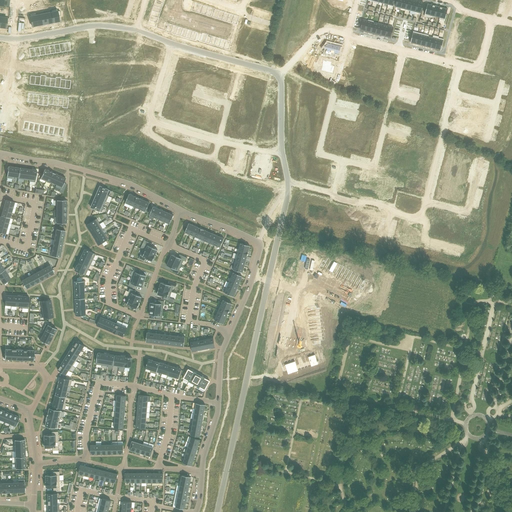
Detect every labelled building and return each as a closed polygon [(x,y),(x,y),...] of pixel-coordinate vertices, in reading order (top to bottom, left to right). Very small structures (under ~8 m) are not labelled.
[(251,0),(252,1),(256,3),(258,3),(257,7),(264,9),(265,5),(264,5),(265,0),(251,0)] [(475,0),(469,0),(467,8),(473,10),(476,0),(475,0)] [(427,4),(424,16),(425,16),(430,17),(430,16),(433,5),(428,4),(427,4)] [(491,4),(489,14),(495,15),(497,5),(491,4)] [(440,17),(439,20),(444,21),(445,21),(448,9),(447,9),(442,8),(440,17)] [(57,9),(51,10),(51,12),(52,12),(54,22),(59,21),(58,16),(60,15),(60,11),(57,11),(57,9)] [(325,10),(323,20),(329,22),(329,20),(331,12),(325,10)] [(331,12),(329,20),(335,21),(338,12),(331,10),(331,12)] [(338,12),(335,21),(341,23),(343,13),(338,12)] [(343,13),(341,23),(347,25),(349,15),(343,13)] [(1,17),(0,27),(6,28),(6,22),(8,22),(9,18),(1,17)] [(497,24),(495,30),(505,33),(507,27),(497,24)] [(495,30),(494,36),(503,39),(505,33),(495,30)] [(413,31),(410,42),(411,43),(411,42),(416,44),(418,33),(414,31),(413,31)] [(433,38),(430,47),(435,49),(438,38),(439,37),(433,35),(433,38)] [(494,36),(492,42),(502,45),(503,39),(494,36)] [(438,38),(435,49),(440,50),(441,50),(443,39),(438,38)] [(240,42),(237,50),(243,52),(245,43),(240,42)] [(492,42),(491,48),(500,51),(502,45),(492,42)] [(327,43),(325,47),(327,49),(326,50),(325,53),(334,56),(335,53),(339,54),(341,46),(327,43)] [(256,47),(253,55),(258,57),(261,48),(256,47)] [(360,55),(359,59),(365,61),(367,50),(361,48),(360,55)] [(367,50),(365,61),(370,62),(371,62),(372,58),(373,51),(367,50)] [(488,53),(486,59),(497,62),(499,56),(488,53)] [(380,61),(379,64),(380,65),(385,66),(388,55),(382,54),(380,61)] [(388,55),(385,66),(391,67),(391,68),(392,64),(394,57),(388,55)] [(311,68),(316,58),(312,56),(307,66),(311,68)] [(406,59),(403,69),(409,70),(412,61),(406,59)] [(486,59),(485,65),(496,68),(497,62),(486,59)] [(323,64),(321,71),(333,74),(335,66),(331,65),(332,62),(323,60),(322,64),(323,64)] [(422,63),(419,73),(425,75),(428,65),(422,63)] [(204,64),(201,74),(207,76),(207,74),(210,66),(204,64)] [(212,76),(212,77),(217,79),(218,78),(217,77),(220,69),(215,67),(212,76)] [(345,73),(344,80),(355,83),(357,76),(358,77),(359,72),(350,69),(349,74),(345,73)] [(231,72),(228,81),(234,82),(236,74),(231,72)] [(464,72),(462,82),(468,84),(470,74),(464,72)] [(470,74),(468,84),(473,85),(476,75),(470,74)] [(242,75),(239,84),(245,85),(248,77),(242,75)] [(476,75),(473,85),(479,87),(481,77),(476,75)] [(248,77),(245,85),(250,87),(253,78),(248,77)] [(253,78),(250,87),(256,89),(259,80),(253,78)] [(487,78),(484,88),(491,90),(493,80),(487,78)] [(259,80),(256,89),(262,91),(264,82),(259,80)] [(379,80),(377,86),(388,89),(390,83),(382,81),(379,80)] [(376,91),(375,92),(379,93),(386,95),(388,89),(377,86),(376,91)] [(247,105),(245,112),(257,115),(259,109),(247,105)] [(245,112),(244,117),(256,121),(257,115),(245,112)] [(187,114),(184,124),(189,125),(192,115),(187,114)] [(136,115),(132,118),(136,125),(140,123),(136,115)] [(192,115),(189,125),(195,127),(198,117),(192,115)] [(198,117),(195,127),(200,129),(203,119),(198,117)] [(132,118),(127,120),(131,128),(136,125),(132,118)] [(203,119),(200,129),(205,130),(208,122),(208,120),(203,119)] [(127,120),(123,122),(127,130),(131,128),(127,120)] [(123,122),(118,125),(123,132),(127,130),(123,122)] [(213,123),(210,132),(216,134),(219,124),(213,122),(213,123)] [(118,125),(114,127),(118,135),(123,132),(118,125)] [(241,125),(240,131),(251,134),(253,128),(241,125)] [(114,127),(109,130),(114,137),(118,135),(114,127)] [(109,130),(105,132),(109,140),(114,137),(109,130)] [(240,131),(238,137),(249,140),(251,134),(240,131)] [(137,137),(129,148),(130,148),(131,146),(136,149),(142,140),(137,137)] [(142,140),(136,149),(140,152),(146,143),(142,140)] [(146,143),(140,152),(145,155),(150,146),(146,143)] [(150,146),(145,155),(149,158),(148,160),(155,149),(150,146)] [(448,147),(447,153),(457,156),(458,150),(448,147)] [(157,151),(153,162),(155,163),(160,164),(164,153),(157,151)] [(164,153),(160,164),(166,167),(170,155),(164,153)] [(170,155),(166,167),(173,169),(176,157),(170,155)] [(176,157),(173,169),(177,170),(179,171),(183,159),(176,157)] [(185,162),(182,174),(184,174),(189,176),(191,164),(185,162)] [(191,164),(189,176),(195,177),(198,165),(191,164)] [(198,165),(195,177),(202,179),(204,167),(198,165)] [(204,167),(202,179),(206,180),(208,181),(211,169),(204,167)] [(44,169),(40,178),(46,181),(50,171),(44,169)] [(443,169),(441,175),(451,177),(453,172),(443,169)] [(50,171),(46,181),(51,183),(55,174),(50,171)] [(55,174),(51,183),(56,185),(60,176),(55,174)] [(56,185),(55,187),(61,189),(62,187),(64,183),(66,178),(60,176),(56,185)] [(100,186),(98,191),(107,195),(109,190),(100,186)] [(98,191),(95,197),(104,200),(107,195),(98,191)] [(129,193),(125,202),(131,205),(134,196),(129,193)] [(134,196),(131,205),(136,207),(139,198),(134,196)] [(95,197),(93,202),(102,206),(104,200),(95,197)] [(139,198),(136,207),(141,209),(144,200),(139,198)] [(144,200),(141,209),(146,211),(150,202),(144,200)] [(93,202),(91,207),(100,211),(102,206),(93,202)] [(153,206),(149,215),(155,217),(158,208),(153,206)] [(158,208),(155,217),(160,219),(163,210),(158,208)] [(163,210),(160,219),(165,222),(168,213),(163,210)] [(168,213),(165,222),(170,224),(171,220),(174,215),(168,213)] [(440,216),(438,224),(444,226),(446,218),(440,216)] [(0,220),(0,226),(7,228),(8,223),(0,220)] [(95,220),(86,225),(90,230),(98,225),(95,220)] [(454,220),(452,228),(459,230),(461,222),(454,220)] [(189,223),(185,232),(190,234),(194,225),(189,223)] [(438,224),(436,232),(442,234),(444,226),(438,224)] [(98,225),(90,230),(93,235),(101,230),(98,225)] [(194,225),(190,234),(195,236),(199,227),(194,225)] [(199,227),(195,236),(200,238),(204,229),(199,227)] [(452,228),(450,236),(456,238),(459,230),(452,228)] [(204,229),(200,238),(205,241),(209,232),(204,229)] [(101,230),(93,235),(96,240),(104,235),(101,230)] [(209,232),(205,241),(210,243),(214,234),(209,232)] [(214,234),(210,243),(215,245),(219,236),(214,234)] [(104,235),(96,240),(99,245),(100,244),(107,240),(104,235)] [(219,236),(215,245),(220,247),(224,238),(219,236)] [(147,245),(145,250),(155,255),(158,250),(151,246),(152,244),(147,241),(146,244),(147,245)] [(240,243),(239,249),(248,251),(250,246),(245,244),(240,243)] [(85,249),(82,254),(91,259),(94,253),(85,249)] [(143,249),(139,258),(144,261),(145,258),(152,261),(155,255),(145,250),(143,249)] [(82,254),(80,260),(89,264),(91,259),(82,254)] [(172,254),(169,260),(181,265),(184,260),(186,261),(187,258),(180,254),(179,257),(172,254)] [(323,260),(320,265),(362,289),(365,284),(363,282),(365,279),(328,258),(326,261),(323,260)] [(80,260),(77,265),(87,269),(89,264),(80,260)] [(169,260),(167,266),(173,268),(172,271),(177,274),(181,265),(169,260)] [(234,264),(233,270),(242,272),(244,267),(234,264)] [(50,265),(45,268),(49,276),(50,276),(50,275),(54,273),(52,269),(50,265)] [(77,265),(75,270),(78,272),(84,274),(87,269),(77,265)] [(45,268),(40,270),(45,278),(49,276),(45,268)] [(131,277),(144,281),(146,276),(139,273),(140,270),(134,268),(133,271),(135,272),(133,277),(131,277)] [(40,270),(36,273),(40,281),(45,278),(40,270)] [(233,272),(231,277),(240,281),(242,276),(233,272)] [(36,273),(31,275),(35,283),(40,281),(36,273)] [(7,274),(0,279),(3,284),(11,279),(7,274)] [(31,275),(26,278),(30,286),(31,286),(35,283),(31,275)] [(130,282),(128,286),(134,288),(135,285),(142,287),(144,281),(131,277),(130,282)] [(231,277),(229,282),(238,286),(240,281),(231,277)] [(26,278),(21,281),(23,284),(26,289),(26,288),(30,286),(26,278)] [(161,282),(159,288),(172,292),(173,286),(176,287),(177,284),(169,281),(168,284),(161,282)] [(229,282),(226,287),(235,291),(238,286),(229,282)] [(226,287),(224,293),(233,296),(235,291),(226,287)] [(129,292),(127,297),(139,303),(142,297),(135,294),(136,291),(129,288),(128,291),(129,292)] [(159,288),(157,295),(164,297),(163,299),(169,301),(172,292),(159,288)] [(342,294),(341,289),(327,292),(328,297),(342,294)] [(125,303),(123,306),(129,308),(130,305),(137,308),(139,303),(127,297),(127,298),(128,298),(126,303),(125,303)] [(151,303),(150,308),(163,310),(164,304),(164,301),(156,300),(156,303),(151,303)] [(223,300),(221,305),(230,309),(232,304),(223,300)] [(221,305),(219,310),(228,314),(230,309),(221,305)] [(317,306),(311,307),(315,344),(321,344),(320,341),(324,340),(321,309),(317,309),(317,306)] [(150,308),(149,315),(156,316),(156,319),(162,320),(163,310),(150,308)] [(219,310),(217,315),(225,319),(228,314),(219,310)] [(99,315),(95,325),(101,327),(105,318),(99,315)] [(217,315),(214,320),(223,324),(225,319),(217,315)] [(105,318),(101,327),(106,329),(110,320),(105,318)] [(110,320),(106,329),(112,332),(116,323),(110,320)] [(116,323),(112,332),(117,334),(121,325),(116,323)] [(47,324),(44,330),(53,334),(56,329),(52,327),(47,324)] [(121,325),(117,334),(123,337),(127,327),(121,325)] [(44,330),(42,335),(51,339),(53,334),(44,330)] [(42,335),(39,340),(46,343),(48,344),(51,339),(42,335)] [(76,340),(73,346),(81,351),(85,346),(76,340)] [(73,346),(70,351),(79,356),(78,355),(81,351),(73,346)] [(70,351),(67,355),(76,361),(79,356),(70,351)] [(318,354),(282,366),(284,371),(287,371),(288,374),(318,364),(317,360),(320,359),(318,354)] [(67,355),(64,360),(73,366),(76,361),(67,355)] [(148,359),(145,369),(151,370),(154,361),(148,359)] [(64,360),(61,364),(70,370),(73,366),(64,360)] [(151,370),(150,372),(156,374),(156,372),(159,362),(154,361),(151,370)] [(159,362),(156,372),(162,374),(165,364),(159,362)] [(61,364),(58,370),(62,372),(67,376),(70,370),(61,364)] [(165,364),(162,374),(167,375),(167,376),(168,375),(171,366),(165,364)] [(168,375),(167,376),(173,378),(176,367),(171,366),(168,375)] [(176,367),(173,378),(178,379),(182,369),(176,367)] [(187,371),(184,377),(189,380),(194,371),(188,368),(187,371)] [(194,371),(189,380),(194,383),(199,374),(194,371)] [(199,374),(194,383),(200,386),(204,377),(199,374)] [(59,379),(58,383),(68,386),(68,385),(71,385),(72,380),(60,377),(59,379)] [(204,377),(200,386),(205,389),(210,380),(204,377)] [(57,389),(55,395),(65,397),(67,391),(57,389)] [(55,395),(54,401),(66,404),(65,403),(67,397),(65,397),(55,395)] [(54,401),(53,407),(64,410),(66,404),(54,401)] [(50,408),(49,414),(58,417),(60,411),(50,408)] [(3,410),(0,417),(0,419),(5,421),(8,412),(3,410)] [(8,412),(5,421),(10,423),(14,415),(8,412)] [(49,414),(47,420),(57,422),(58,417),(49,414)] [(10,423),(9,425),(15,427),(16,426),(17,422),(19,417),(14,415),(10,423)] [(47,420),(46,426),(55,429),(57,422),(47,420)] [(45,441),(44,441),(58,441),(58,435),(58,432),(52,432),(52,435),(44,435),(45,441)] [(191,437),(189,442),(198,445),(200,440),(191,437)] [(58,441),(44,441),(45,447),(52,447),(52,450),(59,450),(58,447),(58,441)] [(132,442),(129,450),(135,451),(138,443),(132,441),(132,442)] [(148,446),(145,454),(151,456),(153,448),(148,446)] [(185,458),(183,463),(187,464),(191,466),(193,460),(185,458)] [(46,481),(60,481),(59,475),(59,471),(53,472),(53,475),(46,475),(46,481)] [(60,481),(46,481),(46,487),(54,487),(54,490),(60,490),(60,487),(60,481)]
